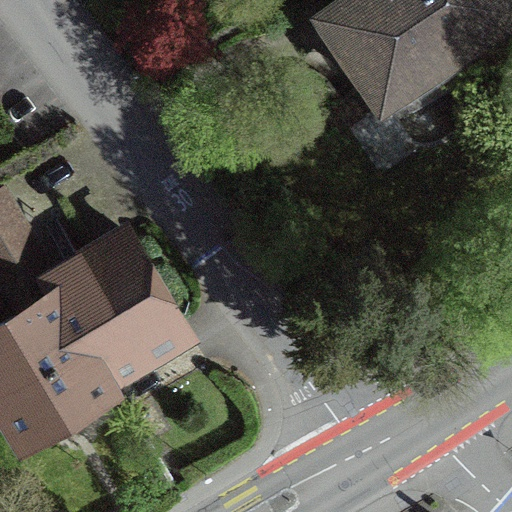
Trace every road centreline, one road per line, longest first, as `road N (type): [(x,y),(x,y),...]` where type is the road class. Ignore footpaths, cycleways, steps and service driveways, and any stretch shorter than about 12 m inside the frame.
road 1 (residential): [(354,457),(15,0)]
road 2 (residential): [(429,415),(511,510)]
